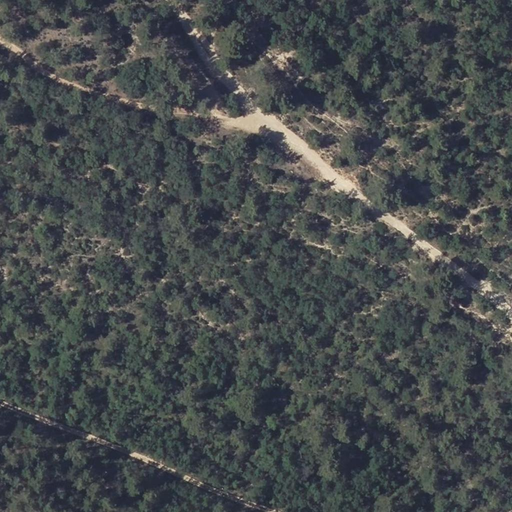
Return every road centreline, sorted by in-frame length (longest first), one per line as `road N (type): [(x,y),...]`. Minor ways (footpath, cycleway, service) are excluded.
road 1 (track): [(511,304),(297,142),(204,52),(174,0)]
road 2 (track): [(278,122),(181,111),(63,81),(0,39)]
road 3 (track): [(0,399),(265,511)]
